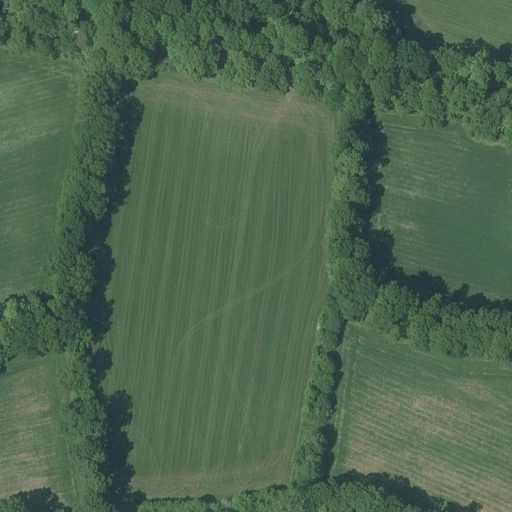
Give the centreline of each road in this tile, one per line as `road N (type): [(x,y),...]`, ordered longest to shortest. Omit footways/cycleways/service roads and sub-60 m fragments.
road 1 (track): [(280,70),(0,23)]
road 2 (track): [(511,108),(280,70)]
